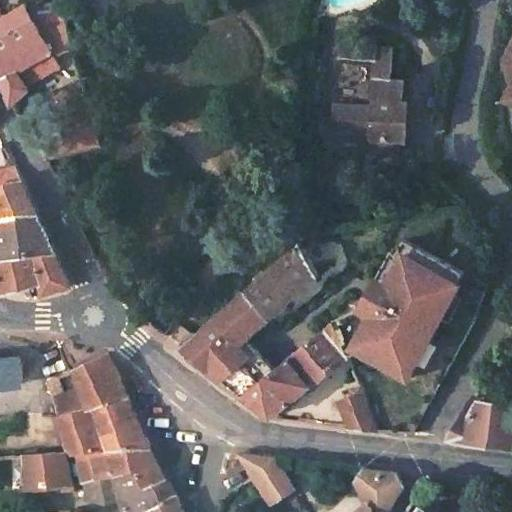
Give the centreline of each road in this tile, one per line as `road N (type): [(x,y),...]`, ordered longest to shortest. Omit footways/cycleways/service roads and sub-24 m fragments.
road 1 (tertiary): [(219,419),(245,433),(511,468)]
road 2 (tertiary): [(0,104),(91,318)]
road 3 (tertiary): [(91,318),(219,419)]
